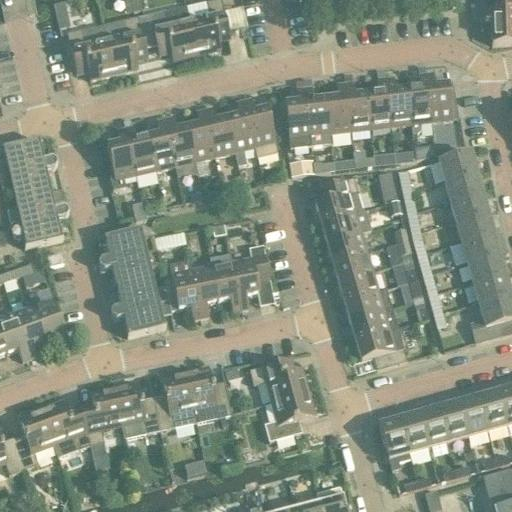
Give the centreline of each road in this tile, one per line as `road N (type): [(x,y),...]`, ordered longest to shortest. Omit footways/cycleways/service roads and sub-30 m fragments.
road 1 (residential): [(53,123),(287,70),(441,49),(491,73)]
road 2 (residential): [(105,364),(317,324)]
road 3 (residential): [(346,411),(511,364)]
road 4 (residential): [(317,324),(283,190)]
road 5 (residential): [(53,123),(13,0)]
road 6 (residential): [(511,194),(491,73)]
